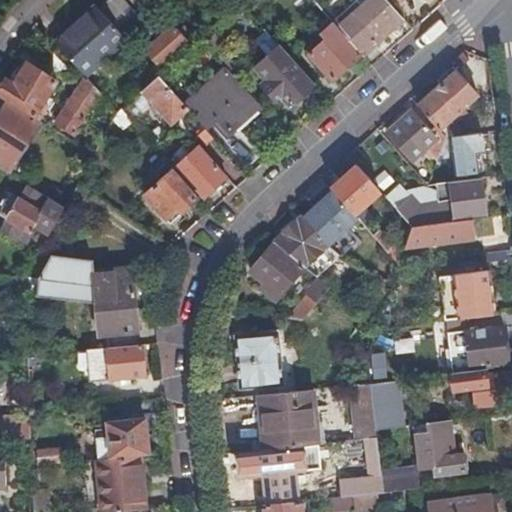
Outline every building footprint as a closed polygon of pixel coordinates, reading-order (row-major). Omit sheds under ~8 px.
[(122,35),(140,19),(123,0),(110,0),(100,10),(122,35)] [(404,19),(386,0),(355,0),(359,4),(336,25),(360,51),(372,40),(376,44),(404,19)] [(85,76),(126,40),(122,35),(100,10),(97,6),(55,43),(85,76)] [(362,54),(360,51),(336,25),(334,22),(325,30),(330,35),(310,53),(334,80),(362,54)] [(161,66),(188,42),(173,25),(146,50),(157,62),(151,67),(158,76),(165,70),(161,66)] [(226,46),(211,29),(202,37),(200,39),(215,56),(226,46)] [(315,84),(267,31),(258,38),(258,44),(268,56),(256,67),(267,79),(282,95),(291,105),(315,84)] [(36,112),(56,81),(27,63),(14,83),(7,78),(0,89),(0,96),(1,97),(8,101),(39,120),(41,116),(36,112)] [(446,124),(478,95),(454,67),(440,80),(443,84),(418,105),(437,126),(447,137),(453,136),(484,133),(483,126),(452,130),(446,124)] [(259,104),(227,69),(186,106),(188,108),(205,127),(214,118),(227,132),(259,104)] [(186,106),(158,76),(142,91),(170,123),(188,108),(186,106)] [(76,132),(101,94),(86,78),(58,121),(76,132)] [(282,95),(267,79),(262,85),(276,100),(282,95)] [(0,166),(9,172),(42,122),(39,120),(8,101),(0,112),(0,166)] [(132,121),(121,109),(118,112),(113,120),(122,129),(132,121)] [(447,137),(437,126),(432,130),(417,114),(405,125),(401,121),(389,132),(414,159),(428,146),(439,157),(447,137)] [(476,152),(486,150),(484,133),(453,136),(458,175),(478,172),(476,152)] [(226,177),(200,148),(176,169),(202,199),(226,177)] [(431,174),(421,164),(414,169),(428,184),(431,174)] [(355,214),(380,190),(358,166),(332,188),(355,214)] [(197,200),(171,171),(145,194),(172,223),(197,200)] [(487,217),(482,178),(446,182),(437,183),(440,203),(420,205),(412,197),(397,210),(406,220),(412,226),(473,219),(487,217)] [(107,202),(78,183),(68,200),(96,218),(107,202)] [(49,234),(65,207),(28,184),(20,199),(11,194),(7,200),(3,208),(0,212),(0,214),(9,219),(0,233),(25,245),(32,232),(29,230),(32,225),(49,234)] [(329,245),(359,218),(355,214),(332,188),(302,215),(329,245)] [(316,274),(338,252),(329,245),(302,215),(276,240),(305,265),(316,274)] [(475,238),(473,219),(412,226),(405,247),(444,242),(475,238)] [(405,247),(412,226),(406,220),(393,243),(380,229),(374,235),(400,264),(405,247)] [(277,299),(305,265),(276,240),(252,271),(266,282),(262,287),(277,299)] [(94,271),(93,261),(50,257),(39,279),(134,290),(132,268),(94,271)] [(496,314),(491,271),(455,275),(455,276),(449,277),(451,287),(456,286),(459,302),(473,300),(475,316),(496,314)] [(305,319),(331,287),(319,277),(306,292),(308,295),(291,317),(305,319)] [(25,291),(25,278),(12,278),(11,292),(25,291)] [(140,344),(134,290),(39,279),(25,278),(25,291),(25,294),(96,304),(101,349),(140,344)] [(390,293),(384,288),(380,294),(387,300),(390,293)] [(391,325),(390,313),(383,314),(378,327),(391,325)] [(510,363),(505,326),(491,328),(485,329),(467,331),(468,341),(450,343),(454,372),(473,370),(473,368),(510,363)] [(275,334),(237,337),(242,386),(280,382),(275,334)] [(404,338),(384,339),(385,361),(405,360),(404,338)] [(145,376),(142,345),(140,344),(101,349),(87,350),(89,382),(145,376)] [(511,386),(511,387),(509,373),(490,374),(490,368),(473,370),(454,372),(453,372),(454,391),(475,388),(477,406),(511,401),(511,398),(511,393),(511,392),(511,386)] [(404,426),(398,379),(372,382),(377,429),(389,428),(404,426)] [(377,429),(372,382),(352,384),(357,440),(378,438),(377,429)] [(320,444),(314,388),(297,390),(259,394),(264,450),(279,449),(316,444),(320,444)] [(31,440),(30,417),(1,417),(1,440),(31,440)] [(140,456),(149,455),(145,420),(108,424),(109,438),(96,440),(98,460),(112,459),(140,456)] [(456,455),(451,420),(430,423),(431,434),(415,436),(419,466),(436,464),(437,475),(468,471),(466,454),(456,455)] [(390,438),(389,428),(377,429),(378,438),(378,440),(390,438)] [(382,477),(378,440),(378,438),(357,440),(331,443),(333,457),(367,453),(369,477),(340,481),(342,497),(354,495),(383,492),(382,477)] [(319,482),(316,444),(279,449),(283,486),(319,482)] [(40,463),(62,464),(63,450),(41,449),(40,463)] [(0,490),(8,490),(8,454),(0,454),(0,490)] [(118,511),(145,509),(140,456),(112,459),(98,460),(97,460),(101,511),(118,511)] [(420,488),(418,473),(382,477),(383,492),(390,491),(403,490),(420,488)] [(404,500),(403,490),(390,491),(392,502),(404,500)] [(392,502),(390,491),(383,492),(354,495),(355,511),(357,511),(393,508),(392,502)] [(495,511),(493,495),(431,504),(432,511),(495,511)] [(301,511),(300,501),(264,505),(264,511),(301,511)]
